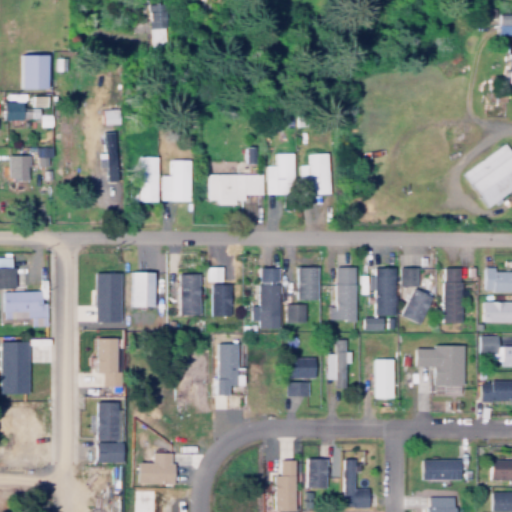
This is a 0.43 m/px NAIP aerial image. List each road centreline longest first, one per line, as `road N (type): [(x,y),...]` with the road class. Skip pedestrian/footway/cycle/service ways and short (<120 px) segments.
road 1 (residential): [(511,427),(245,425),(201,447),(186,476),(182,511),(376,425)]
road 2 (residential): [(511,235),(0,231)]
road 3 (residential): [(51,232),(48,511)]
